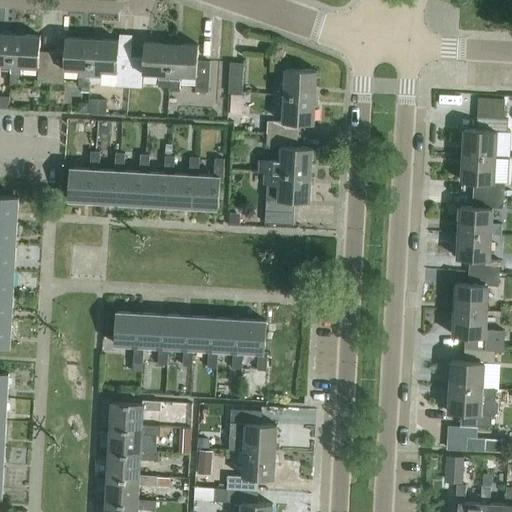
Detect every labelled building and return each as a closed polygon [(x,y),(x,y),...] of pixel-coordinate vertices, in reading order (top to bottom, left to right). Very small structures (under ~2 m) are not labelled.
[(0,67),(0,70),(12,71),(15,35),(0,33),(0,65),(0,67)] [(37,83),(51,84),(53,52),(39,51),(40,35),(39,35),(39,36),(15,35),(12,71),(12,84),(19,84),(20,75),(22,75),(22,72),(23,67),(38,67),(37,83)] [(64,69),(80,70),(80,75),(79,82),(91,83),(91,76),(94,39),(67,38),(67,37),(66,37),(65,53),(53,52),(51,84),(63,84),(64,69)] [(130,88),(132,57),(119,56),(120,40),(118,40),(118,41),(94,39),(91,82),(102,83),(102,71),(118,72),(117,87),(130,88)] [(143,73),(158,74),(158,79),(157,85),(170,86),(170,80),(172,44),(146,42),(144,41),(143,57),(132,57),(130,88),(142,89),(143,73)] [(172,44),(170,80),(170,86),(169,89),(180,90),(181,76),(196,76),(196,92),(209,93),(211,61),(197,60),(198,45),(197,45),(172,44)] [(244,63),(231,63),(229,93),(243,94),(244,63)] [(279,84),(279,96),(315,98),(317,70),(285,69),(284,84),(279,84)] [(267,134),(298,136),(299,123),(314,124),(315,98),(279,96),(278,105),(283,106),(282,122),(268,121),(267,134)] [(463,155),(496,157),(497,130),(507,131),(508,119),(478,117),(477,130),(465,129),(463,155)] [(274,173),(311,175),(312,148),(297,147),(298,136),(267,134),(266,146),(281,147),(280,164),(275,163),(275,162),(260,161),(259,172),(274,173)] [(69,200),(94,201),(95,170),(100,170),(101,153),(91,153),(91,170),(70,169),(69,200)] [(94,201),(118,202),(120,172),(124,172),(125,154),(116,154),(115,171),(100,170),(95,170),(94,201)] [(118,202),(143,204),(145,173),(149,173),(150,156),(141,155),(140,173),(124,172),(120,172),(118,202)] [(473,194),(504,196),(504,183),(494,182),(496,157),(463,155),(462,180),(474,181),(473,194)] [(143,204),(168,205),(170,174),(174,174),(175,157),(166,157),(165,174),(149,173),(145,173),(143,204)] [(168,205),(193,206),(195,175),(199,176),(200,158),(191,158),(190,175),(174,174),(170,174),(168,205)] [(195,175),(193,206),(218,208),(220,178),(223,178),(224,160),(216,159),(215,176),(199,176),(195,175)] [(309,202),(311,175),(274,173),(274,184),(278,184),(277,200),(263,199),(262,211),(261,222),(293,224),(293,212),(294,201),(309,202)] [(460,206),(459,232),(491,234),(491,233),(501,234),(502,225),(492,224),(493,208),(503,208),(504,196),(473,194),(472,206),(460,206)] [(0,220),(18,222),(19,197),(0,195),(0,220)] [(0,245),(17,247),(18,222),(0,220),(0,245)] [(491,234),(459,232),(457,258),(470,259),(469,271),(500,273),(501,260),(490,260),(491,234)] [(0,270),(15,272),(17,247),(0,245),(0,270)] [(0,295),(14,297),(15,272),(0,270),(0,295)] [(457,284),(455,309),(487,311),(488,285),(499,286),(500,273),(469,271),(468,284),(457,284)] [(0,320),(13,322),(14,297),(0,295),(0,320)] [(465,349),(495,351),(503,351),(504,331),(486,330),(487,311),(455,309),(454,335),(466,335),(465,349)] [(143,363),(144,346),(140,346),(142,313),(117,312),(115,345),(135,346),(134,363),(143,363)] [(140,346),(144,346),(160,347),(159,364),(167,365),(168,348),(165,347),(167,315),(142,313),(140,346)] [(192,316),(167,315),(165,347),(168,348),(184,348),(183,365),(193,366),(194,349),(190,349),(192,316)] [(215,350),(217,318),(192,316),(190,349),(194,349),(209,350),(208,367),(217,367),(218,350),(215,350)] [(240,351),(241,319),(217,318),(215,350),(218,350),(235,351),(234,368),(242,369),(243,352),(240,351)] [(266,320),(241,319),(240,351),(243,352),(259,353),(258,370),(267,370),(268,352),(264,352),(266,320)] [(0,346),(11,347),(13,322),(0,320),(0,346)] [(452,360),(451,386),(482,388),(484,363),(494,363),(495,351),(465,349),(464,361),(452,360)] [(0,397),(8,398),(10,373),(0,372),(0,397)] [(482,388),(451,386),(449,412),(461,413),(461,426),(491,428),(492,415),(495,415),(498,412),(499,402),(496,399),(497,389),(482,388)] [(0,422),(7,423),(8,398),(0,397),(0,422)] [(143,430),(143,426),(144,410),(162,411),(162,400),(143,399),(143,404),(112,402),(111,428),(143,430)] [(240,438),(240,449),(276,451),(277,425),(261,424),(262,411),(232,410),(231,421),(246,422),(245,438),(240,438)] [(143,430),(111,428),(109,453),(142,455),(142,451),(157,452),(158,436),(160,436),(161,427),(143,426),(143,430)] [(191,453),(192,428),(180,427),(180,428),(178,428),(177,439),(180,440),(179,452),(191,453)] [(486,438),(468,438),(467,450),(485,451),(486,438)] [(211,469),(213,449),(200,447),(198,468),(211,469)] [(215,487),(258,489),(259,478),(274,479),(276,451),(240,449),(239,460),(244,460),(243,476),(229,475),(216,474),(215,487)] [(109,453),(108,477),(140,479),(140,475),(141,460),(159,461),(159,452),(157,452),(142,451),(142,455),(109,453)] [(465,456),(447,456),(446,482),(465,482),(465,456)] [(509,511),(510,504),(507,503),(491,502),(492,485),(490,485),(490,472),(484,472),(482,502),(485,502),(484,511),(509,511)] [(158,476),(140,475),(140,479),(108,477),(106,502),(139,504),(139,501),(140,484),(157,485),(157,489),(170,490),(170,477),(158,476)] [(459,511),(484,511),(485,502),(482,502),(466,501),(467,483),(458,483),(457,501),(460,502),(459,511)] [(272,511),(272,505),(257,504),(258,489),(215,487),(214,500),(227,501),(241,502),(240,511),(272,511)] [(139,504),(106,502),(105,511),(138,511),(138,510),(156,511),(157,502),(139,501),(139,504)]
